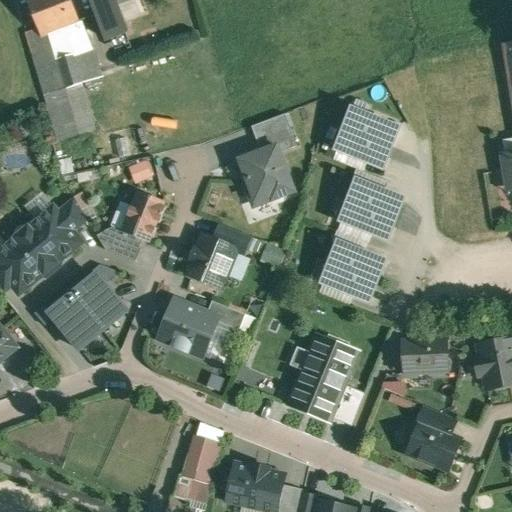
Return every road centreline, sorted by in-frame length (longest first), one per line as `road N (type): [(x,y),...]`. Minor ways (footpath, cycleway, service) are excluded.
road 1 (residential): [(341,465),(428,244),(433,108)]
road 2 (residential): [(120,379),(341,465)]
road 3 (residential): [(184,168),(187,209),(120,379)]
road 4 (residential): [(0,417),(120,379)]
road 5 (residential): [(445,511),(498,414),(511,412)]
